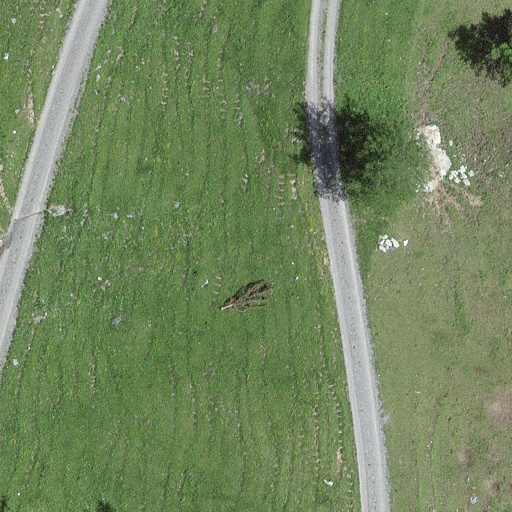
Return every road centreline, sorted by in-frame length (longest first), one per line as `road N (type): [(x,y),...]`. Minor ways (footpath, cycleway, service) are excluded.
road 1 (track): [(378,511),(360,323),(329,156),(335,0)]
road 2 (track): [(98,0),(0,326)]
